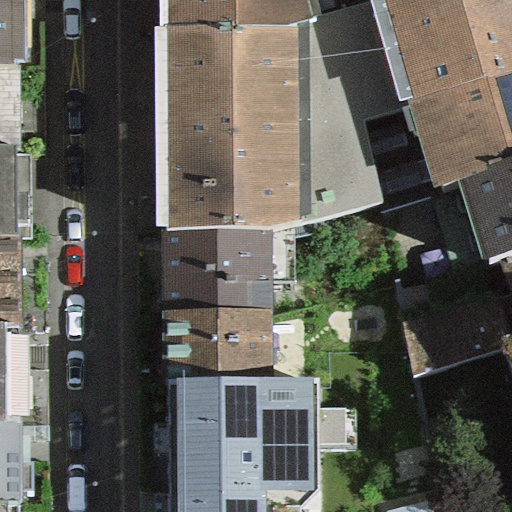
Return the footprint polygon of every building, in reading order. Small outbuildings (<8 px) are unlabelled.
[(15,1),(15,0),(0,0),(0,70),(16,70),(16,55),(28,55),(28,11),(28,1),(15,1)] [(511,0),(401,0),(279,34),(165,35),(166,90),(167,234),(268,233),(380,203),(363,123),(511,78),(511,0)] [(165,0),(165,35),(279,34),(401,0),(165,0)] [(16,70),(0,70),(0,155),(16,155),(16,86),(16,70)] [(437,194),(511,170),(511,78),(363,123),(380,203),(382,211),(437,194)] [(0,239),(17,239),(17,175),(16,155),(0,155),(0,239)] [(451,258),(456,275),(503,261),(511,258),(511,170),(437,194),(457,256),(451,258)] [(269,317),(268,233),(167,234),(167,256),(168,317),(269,317)] [(0,332),(18,332),(18,263),(17,239),(0,239),(0,332)] [(511,258),(503,261),(511,288),(511,258)] [(416,376),(502,349),(511,346),(499,306),(491,301),(407,328),(416,376)] [(168,334),(168,375),(270,375),(269,317),(168,317),(168,334)] [(0,425),(19,426),(19,353),(18,332),(0,332),(0,425)] [(511,346),(502,349),(511,378),(511,346)] [(168,511),(302,511),(302,507),(320,489),(320,375),(270,375),(168,375),(168,511)] [(0,509),(19,510),(19,480),(20,480),(20,452),(19,452),(19,449),(19,426),(0,425),(0,509)]
